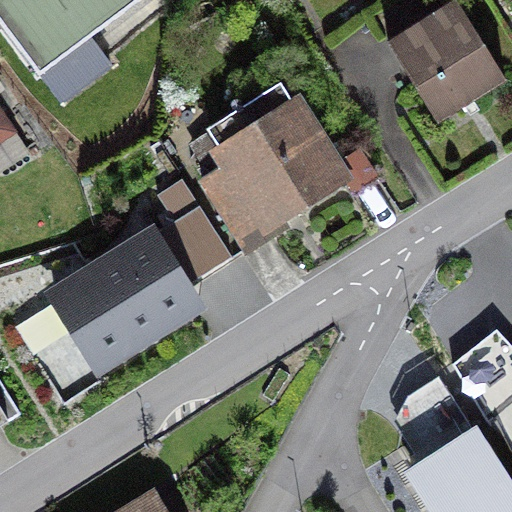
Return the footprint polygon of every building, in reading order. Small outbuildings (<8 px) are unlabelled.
[(0,0),(0,17),(45,78),(149,0),(0,0)] [(459,14),(391,57),(433,125),(501,82),(459,14)] [(197,183),(241,253),(242,255),(282,229),(274,218),(336,178),(278,88),(187,146),(207,177),(197,183)] [(103,371),(202,308),(155,235),(56,298),(103,371)] [(511,511),(511,486),(482,441),(418,482),(438,511),(511,511)] [(161,511),(156,502),(139,511),(161,511)]
